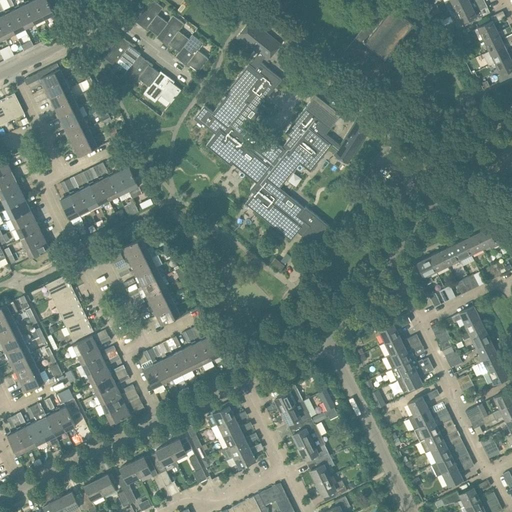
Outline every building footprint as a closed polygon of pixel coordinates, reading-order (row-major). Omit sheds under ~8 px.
[(35,24),(45,19),(35,0),(32,0),(25,4),(35,24)] [(35,0),(45,19),(55,14),(47,0),(35,0)] [(150,0),(135,21),(148,31),(150,29),(158,35),(167,23),(156,15),(163,7),(153,0),(150,0)] [(456,10),(471,3),(469,0),(446,0),(444,1),(450,13),(456,10)] [(471,3),(456,10),(461,21),(458,23),(460,27),(490,12),(487,6),(475,12),(471,3)] [(16,9),(25,29),(35,24),(25,4),(16,9)] [(389,11),(381,5),(344,51),(377,78),(391,62),(385,58),(413,23),(393,6),(389,11)] [(6,13),(16,33),(18,38),(28,33),(25,29),(16,9),(6,13)] [(477,27),(483,39),(498,32),(494,23),(506,17),(503,11),(490,17),(492,20),(477,27)] [(16,33),(6,13),(0,16),(0,26),(6,38),(16,33)] [(173,15),(167,23),(158,35),(156,37),(170,48),(171,46),(179,52),(189,39),(178,31),(183,23),(173,15)] [(261,28),(251,20),(236,37),(247,46),(261,28)] [(257,54),(258,52),(271,36),(261,28),(247,46),(257,53),(257,54)] [(483,39),(489,51),(504,43),(500,36),(507,32),(505,28),(498,32),(483,39)] [(109,38),(99,50),(105,55),(103,57),(112,64),(113,64),(114,66),(120,58),(131,66),(140,55),(141,53),(132,47),(134,45),(120,35),(115,42),(109,38)] [(192,35),(189,39),(179,52),(175,57),(189,67),(190,65),(199,72),(209,58),(197,50),(203,43),(192,35)] [(258,52),(264,57),(264,58),(267,60),(281,44),(271,36),(258,52)] [(34,45),(31,40),(21,45),(24,50),(34,45)] [(489,51),(495,62),(509,55),(506,48),(511,44),(511,42),(511,40),(504,43),(489,51)] [(12,44),(2,49),(6,58),(16,54),(12,44)] [(257,53),(224,94),(226,95),(213,112),(205,105),(194,118),(202,124),(203,123),(215,133),(206,145),(231,165),(233,163),(256,182),(250,190),(254,193),(245,203),(291,240),(297,232),(301,235),(301,236),(313,246),(329,226),(306,206),(305,208),(280,187),(300,163),(310,171),(331,145),(337,150),(334,155),(347,163),(370,127),(357,118),(340,145),(326,133),(331,127),(306,107),(293,123),(295,124),(293,126),(291,125),(285,133),(290,137),(282,147),(269,136),(265,141),(248,128),(265,107),(262,104),(282,79),(261,62),(264,58),(264,57),(258,52),(257,54),(257,53)] [(140,55),(131,66),(123,77),(133,85),(139,78),(149,86),(159,73),(151,67),(153,65),(140,55)] [(511,60),(509,55),(495,62),(500,74),(498,75),(500,81),(511,74),(511,72),(511,69),(511,68),(511,60)] [(45,88),(65,78),(60,68),(57,63),(24,79),(27,84),(40,78),(45,88)] [(161,71),(159,73),(149,86),(144,93),(154,101),(159,94),(171,103),(181,89),(173,83),(174,81),(161,71)] [(50,98),(70,88),(65,78),(45,88),(50,98)] [(70,88),(50,98),(55,107),(75,97),(70,88)] [(1,99),(0,99),(10,120),(11,120),(10,118),(15,115),(16,117),(24,113),(15,93),(11,95),(12,97),(2,102),(1,99)] [(79,107),(75,97),(55,107),(59,117),(79,107)] [(95,111),(105,107),(100,97),(96,99),(93,101),(98,110),(95,111)] [(10,120),(0,99),(0,122),(2,122),(3,124),(10,120)] [(64,127),(84,117),(79,107),(59,117),(64,127)] [(100,121),(102,120),(106,118),(110,116),(105,107),(95,111),(100,121)] [(22,115),(24,123),(30,121),(28,113),(22,115)] [(69,136),(89,127),(84,117),(64,127),(69,136)] [(89,127),(69,136),(74,146),(93,136),(89,127)] [(93,136),(74,146),(78,156),(98,146),(93,136)] [(121,153),(119,154),(123,164),(127,162),(122,152),(121,153)] [(0,175),(12,170),(7,160),(0,163),(0,175)] [(107,171),(103,162),(99,164),(104,173),(107,171)] [(129,191),(139,186),(129,166),(119,171),(129,191)] [(98,176),(93,167),(90,168),(94,178),(98,176)] [(12,170),(0,175),(0,187),(17,180),(12,170)] [(88,181),(83,171),(80,173),(84,183),(88,181)] [(129,191),(119,171),(109,175),(119,195),(129,191)] [(119,195),(109,175),(100,180),(109,200),(119,195)] [(79,186),(74,176),(70,178),(75,187),(79,186)] [(0,196),(1,199),(21,189),(17,180),(0,187),(0,196)] [(100,180),(90,185),(100,205),(109,200),(100,180)] [(69,190),(64,181),(60,183),(65,192),(69,190)] [(93,208),(100,205),(90,185),(80,190),(90,210),(93,216),(96,214),(93,208)] [(6,209),(26,199),(21,189),(1,199),(6,209)] [(90,210),(80,190),(70,194),(80,214),(90,210)] [(80,214),(70,194),(60,199),(70,219),(80,214)] [(132,203),(124,207),(129,216),(138,211),(132,198),(130,199),(132,203)] [(26,199),(6,209),(11,219),(31,209),(26,199)] [(11,219),(16,228),(36,219),(31,209),(11,219)] [(115,212),(119,219),(126,216),(122,209),(115,212)] [(20,238),(40,228),(36,219),(16,228),(20,238)] [(488,227),(476,233),(483,248),(489,245),(492,250),(501,245),(494,232),(491,234),(488,227)] [(40,228),(20,238),(25,248),(45,238),(40,228)] [(464,239),(471,253),(483,248),(476,233),(464,239)] [(128,257),(148,247),(151,245),(146,235),(123,247),(128,257)] [(50,248),(45,238),(25,248),(30,258),(50,248)] [(459,259),(471,253),(464,239),(452,245),(459,259)] [(452,245),(441,250),(448,265),(459,259),(452,245)] [(152,257),(148,247),(128,257),(132,266),(152,257)] [(121,253),(119,249),(110,254),(111,257),(121,253)] [(429,256),(436,270),(448,265),(441,250),(429,256)] [(436,270),(429,256),(417,262),(418,263),(414,265),(424,285),(433,281),(430,274),(436,270)] [(157,266),(152,257),(132,266),(137,276),(157,266)] [(271,262),(280,270),(284,265),(275,258),(271,262)] [(125,262),(124,259),(114,263),(116,267),(125,262)] [(497,262),(492,265),(497,276),(502,274),(497,262)] [(497,276),(492,265),(486,268),(491,279),(497,276)] [(157,266),(137,276),(142,286),(162,276),(157,266)] [(468,276),(473,288),(485,282),(480,270),(479,271),(477,266),(472,268),(475,273),(468,276)] [(130,272),(128,268),(119,273),(121,276),(130,272)] [(46,284),(53,299),(73,289),(71,285),(69,286),(64,276),(66,275),(66,274),(46,284)] [(162,276),(142,286),(147,296),(167,286),(162,276)] [(468,290),(473,288),(468,276),(462,279),(468,290)] [(135,282),(133,278),(124,283),(126,286),(135,282)] [(444,288),(450,299),(455,296),(450,285),(444,288)] [(167,286),(147,296),(152,305),(171,295),(167,286)] [(140,291),(138,288),(129,292),(130,296),(140,291)] [(445,302),(450,299),(444,288),(439,290),(445,302)] [(73,289),(53,299),(59,312),(80,303),(78,299),(76,300),(71,290),(73,289)] [(38,300),(35,294),(29,297),(32,303),(38,300)] [(29,305),(24,295),(20,297),(23,304),(21,305),(23,308),(29,305)] [(152,305),(156,315),(176,305),(171,295),(152,305)] [(133,302),(135,305),(144,301),(143,297),(133,302)] [(441,303),(438,298),(432,301),(435,306),(441,303)] [(0,306),(0,319),(12,313),(12,314),(18,311),(13,301),(0,306)] [(80,303),(59,312),(66,326),(87,316),(85,313),(83,314),(78,304),(80,303)] [(176,305),(156,315),(161,325),(181,315),(176,305)] [(462,318),(465,324),(480,317),(474,305),(461,312),(452,316),(455,321),(462,318)] [(149,311),(147,307),(138,312),(140,315),(149,311)] [(0,319),(0,331),(17,323),(12,314),(18,311),(12,314),(12,313),(0,319)] [(87,316),(66,326),(73,340),(93,330),(91,327),(89,328),(84,318),(87,317),(87,316)] [(385,342),(399,335),(396,329),(411,322),(408,316),(379,330),(385,342)] [(154,320),(152,317),(143,321),(145,325),(154,320)] [(485,329),(480,317),(465,324),(468,330),(461,334),(463,339),(485,329)] [(209,331),(205,321),(201,323),(206,332),(209,331)] [(0,331),(0,339),(1,343),(21,333),(17,323),(0,331)] [(200,335),(195,326),(192,328),(196,337),(200,335)] [(39,336),(43,334),(40,327),(35,329),(36,330),(32,332),(35,338),(39,336)] [(434,333),(436,338),(448,332),(445,327),(434,333)] [(474,342),(477,348),(491,341),(485,329),(463,339),(466,345),(474,342)] [(190,340),(186,331),(182,332),(187,342),(190,340)] [(442,350),(451,345),(448,339),(450,338),(448,332),(436,338),(442,350)] [(6,352),(26,343),(21,333),(1,343),(6,352)] [(48,335),(55,349),(58,348),(51,334),(48,335)] [(385,342),(390,354),(419,340),(416,334),(402,341),(399,335),(385,342)] [(77,355),(97,345),(92,335),(72,345),(77,355)] [(111,339),(109,335),(100,340),(101,343),(111,339)] [(180,345),(176,335),(172,337),(177,347),(180,345)] [(212,335),(202,339),(211,359),(221,355),(212,335)] [(204,370),(214,365),(211,360),(211,359),(202,339),(192,344),(202,364),(204,370)] [(171,350),(166,340),(163,342),(167,351),(171,350)] [(419,340),(390,354),(386,356),(391,367),(391,368),(414,357),(412,351),(422,346),(419,340)] [(497,352),(491,341),(477,348),(480,354),(474,357),(476,362),(497,352)] [(6,352),(11,362),(31,352),(26,343),(6,352)] [(202,364),(192,344),(182,349),(192,369),(202,364)] [(102,355),(97,345),(77,355),(82,364),(102,355)] [(116,348),(114,345),(104,349),(106,353),(116,348)] [(459,356),(457,351),(455,352),(451,345),(442,350),(448,361),(459,356)] [(192,369),(182,349),(173,354),(182,374),(192,369)] [(31,352),(11,362),(16,372),(36,362),(31,352)] [(488,371),(503,364),(497,352),(476,362),(482,374),(488,371)] [(182,374),(173,354),(163,358),(173,378),(182,374)] [(102,355),(82,364),(87,374),(107,365),(102,355)] [(120,358),(119,355),(109,359),(111,363),(120,358)] [(459,356),(448,361),(451,367),(462,361),(459,356)] [(397,379),(431,363),(428,357),(417,362),(414,357),(391,368),(396,380),(397,379)] [(163,383),(173,378),(163,358),(153,363),(163,383)] [(36,362),(16,372),(20,381),(40,372),(44,370),(45,370),(40,360),(36,362)] [(62,373),(57,363),(50,367),(55,377),(62,373)] [(163,383),(153,363),(143,368),(153,388),(163,383)] [(431,363),(397,379),(403,391),(422,382),(419,376),(434,369),(431,363)] [(125,368),(123,364),(114,369),(116,372),(125,368)] [(503,364),(488,371),(494,383),(496,382),(504,378),(508,376),(503,364)] [(92,384),(112,374),(107,365),(87,374),(92,384)] [(40,372),(20,381),(25,391),(45,382),(40,372),(44,370),(40,372)] [(92,384),(96,394),(116,384),(112,374),(92,384)] [(130,377),(128,374),(119,379),(120,382),(130,377)] [(459,385),(471,379),(468,374),(457,379),(459,385)] [(473,385),(471,379),(459,385),(462,390),(473,385)] [(275,398),(281,411),(303,400),(294,382),(283,387),(286,393),(275,398)] [(101,403),(121,394),(116,384),(96,394),(101,403)] [(125,392),(134,387),(133,384),(123,388),(125,392)] [(324,390),(318,393),(323,403),(329,400),(330,399),(326,389),(324,390)] [(408,403),(414,415),(428,408),(425,402),(440,395),(437,389),(408,403)] [(371,393),(378,407),(384,404),(377,390),(371,393)] [(494,397),(500,409),(511,402),(511,396),(508,390),(494,397)] [(64,402),(59,393),(56,394),(60,404),(64,402)] [(138,393),(128,398),(130,402),(139,397),(138,393)] [(106,413),(126,403),(121,394),(101,403),(106,413)] [(54,407),(50,397),(46,399),(51,408),(54,407)] [(301,423),(312,418),(303,400),(281,411),(287,424),(298,418),(301,423)] [(212,409),(213,413),(207,416),(212,427),(218,424),(234,416),(229,405),(227,401),(212,409)] [(44,411),(40,402),(36,404),(41,413),(44,411)] [(511,402),(500,409),(488,414),(471,422),(474,428),(485,422),(486,423),(497,418),(496,415),(501,412),(505,420),(511,417),(511,402)] [(111,423),(131,413),(126,403),(106,413),(111,423)] [(144,407),(142,403),(133,408),(135,411),(144,407)] [(471,422),(488,414),(482,403),(475,406),(466,411),(471,422)] [(66,406),(56,411),(66,431),(76,426),(66,406)] [(408,418),(414,429),(419,426),(448,412),(445,406),(431,413),(428,408),(414,415),(408,418)] [(35,416),(30,407),(27,409),(31,418),(35,416)] [(46,416),(56,436),(66,431),(56,411),(46,416)] [(25,421),(20,412),(17,413),(22,423),(25,421)] [(324,412),(321,413),(312,418),(301,423),(303,429),(301,430),(292,434),(299,447),(312,440),(321,436),(321,435),(315,422),(323,418),(327,417),(324,412)] [(419,441),(425,438),(440,431),(437,425),(451,418),(448,412),(419,426),(414,429),(419,441)] [(15,426),(11,416),(7,418),(12,427),(15,426)] [(56,436),(46,416),(37,420),(46,440),(49,447),(59,442),(56,436)] [(218,424),(212,427),(217,438),(223,435),(240,427),(234,416),(218,424)] [(195,428),(191,419),(184,423),(189,432),(195,428)] [(27,425),(37,445),(46,441),(49,447),(46,440),(37,420),(27,425)] [(17,430),(27,450),(28,453),(31,451),(30,448),(37,445),(27,425),(17,430)] [(229,445),(245,437),(240,427),(223,435),(229,445)] [(17,455),(27,450),(17,430),(7,435),(17,455)] [(431,450),(460,436),(457,430),(442,437),(440,431),(425,438),(419,441),(425,453),(431,450)] [(197,448),(202,445),(196,435),(191,437),(197,448)] [(480,441),(483,446),(494,440),(491,435),(480,441)] [(321,436),(299,447),(305,459),(316,454),(318,459),(329,454),(324,444),(325,443),(321,436)] [(460,436),(431,450),(437,461),(451,455),(448,449),(463,442),(460,436)] [(175,459),(187,453),(186,451),(191,448),(186,437),(180,440),(180,438),(168,444),(175,459)] [(245,437),(229,445),(221,449),(222,451),(224,452),(225,453),(227,457),(227,460),(250,448),(245,437)] [(494,440),(483,446),(489,458),(500,452),(494,440)] [(166,485),(172,482),(164,465),(175,459),(168,444),(156,450),(157,452),(151,455),(160,473),(166,485)] [(207,456),(202,445),(197,448),(202,459),(207,456)] [(256,459),(250,448),(227,460),(230,464),(232,465),(237,463),(239,467),(247,463),(248,465),(255,461),(254,460),(256,459)] [(436,476),(442,473),(471,459),(468,453),(453,460),(451,455),(437,461),(431,464),(436,476)] [(310,470),(316,483),(330,476),(326,468),(334,464),(329,454),(318,459),(321,465),(310,470)] [(160,488),(166,485),(160,473),(157,474),(149,455),(144,457),(144,456),(132,462),(139,477),(150,471),(153,476),(160,488)] [(207,478),(196,455),(189,458),(195,471),(193,472),(198,483),(207,478)] [(210,462),(207,456),(202,459),(206,467),(210,466),(210,462)] [(474,465),(471,459),(442,473),(448,485),(463,478),(460,472),(474,465)] [(413,467),(410,461),(405,463),(408,469),(413,467)] [(139,477),(132,462),(120,467),(123,474),(117,476),(124,490),(130,503),(136,500),(130,487),(131,487),(128,482),(139,477)] [(511,477),(509,470),(503,473),(511,492),(511,477)] [(108,474),(96,479),(103,494),(115,488),(113,483),(116,482),(111,473),(108,474)] [(221,480),(218,475),(212,479),(214,484),(221,480)] [(330,476),(316,483),(322,495),(334,490),(336,495),(347,490),(342,480),(333,484),(330,476)] [(87,491),(81,494),(88,508),(94,505),(92,500),(103,494),(96,479),(84,485),(87,491)] [(465,506),(479,498),(476,492),(491,485),(488,479),(459,494),(457,490),(441,498),(444,504),(462,499),(465,506)] [(254,496),(261,511),(268,511),(269,507),(266,507),(265,505),(275,499),(281,511),(288,511),(294,509),(280,482),(258,493),(259,494),(254,496)] [(117,493),(124,506),(130,503),(124,490),(117,493)] [(60,497),(67,511),(79,511),(82,511),(88,508),(81,494),(75,497),(72,491),(60,497)] [(326,511),(342,511),(342,510),(350,505),(345,495),(334,501),(337,506),(326,511)] [(261,511),(254,496),(253,496),(232,506),(232,507),(227,509),(228,511),(261,511)] [(67,511),(60,497),(49,503),(52,509),(45,511),(66,511),(67,511)] [(479,498),(465,506),(461,507),(463,511),(481,511),(499,503),(496,497),(482,504),(479,498)] [(151,498),(141,502),(144,509),(153,505),(151,498)] [(499,503),(481,511),(496,511),(502,509),(499,503)]
